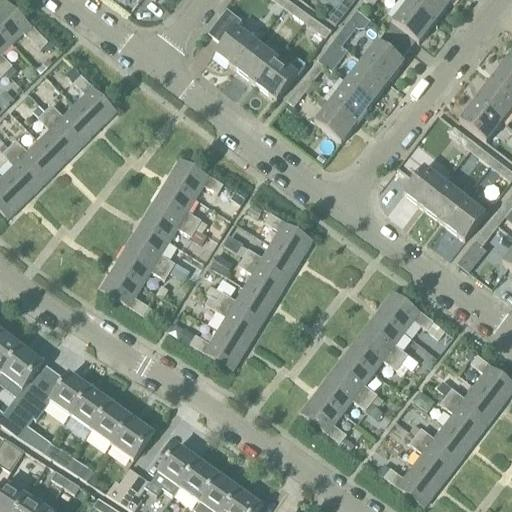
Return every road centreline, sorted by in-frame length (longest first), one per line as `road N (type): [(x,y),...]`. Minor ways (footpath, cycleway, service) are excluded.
road 1 (residential): [(349,511),(0,259)]
road 2 (residential): [(340,209),(507,0)]
road 3 (residential): [(340,209),(152,63)]
road 4 (residential): [(511,332),(340,209)]
